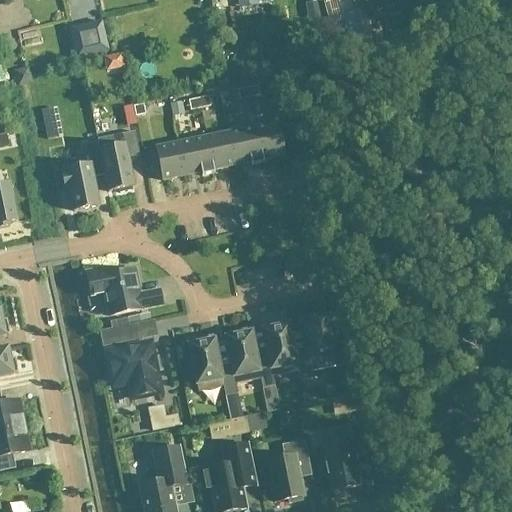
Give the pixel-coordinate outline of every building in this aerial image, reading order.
[(235,0),(238,10),(257,7),(255,0),(235,0)] [(335,58),(348,55),(364,51),(355,13),(339,17),(335,1),(322,5),(329,35),(335,58)] [(100,24),(69,31),(76,62),(107,55),(100,24)] [(256,88),(246,90),(248,100),(258,98),(256,88)] [(246,90),(236,93),(238,103),(248,100),(246,90)] [(207,99),(197,101),(199,111),(209,109),(207,99)] [(197,101),(187,103),(189,113),(199,111),(197,101)] [(132,109),(134,119),(144,117),(142,107),(132,109)] [(276,125),(252,130),(259,166),(262,166),(262,162),(283,158),(276,125)] [(252,130),(227,135),(234,168),(253,164),(254,167),(259,166),(252,130)] [(103,177),(107,194),(118,192),(118,195),(131,193),(130,189),(132,189),(126,160),(138,158),(133,134),(110,139),(112,151),(98,153),(103,177)] [(227,135),(203,140),(210,173),(234,168),(227,135)] [(203,140),(179,145),(186,178),(200,175),(201,178),(209,177),(208,173),(210,173),(203,140)] [(186,178),(179,145),(154,150),(161,183),(186,178)] [(72,214),(97,208),(92,179),(103,177),(98,153),(97,146),(85,148),(89,168),(64,173),(64,177),(61,177),(63,191),(67,190),(72,214)] [(0,231),(9,229),(8,226),(16,224),(8,187),(0,188),(0,231)] [(107,278),(106,271),(85,275),(90,299),(103,296),(107,318),(161,308),(158,293),(138,297),(133,272),(107,278)] [(305,353),(309,374),(334,369),(335,376),(348,373),(342,345),(330,348),(323,315),(301,319),(302,324),(299,325),(305,353)] [(0,338),(9,337),(6,322),(1,323),(0,318),(0,338)] [(131,344),(126,321),(109,324),(110,331),(98,334),(101,350),(131,344)] [(267,360),(272,379),(296,374),(298,383),(311,381),(309,374),(305,353),(293,355),(286,323),(268,326),(269,331),(261,333),(267,360)] [(230,368),(235,387),(259,382),(261,391),(274,389),(272,379),(267,360),(256,363),(249,330),(227,335),(228,339),(224,340),(230,368)] [(194,346),(187,348),(197,395),(222,389),(224,399),(236,396),(235,387),(230,368),(218,371),(212,338),(193,342),(194,346)] [(131,401),(159,395),(154,375),(158,374),(154,358),(151,358),(149,346),(105,355),(112,389),(122,387),(129,391),(131,401)] [(0,379),(17,376),(14,360),(9,361),(6,350),(0,351),(0,379)] [(310,393),(315,410),(326,407),(321,390),(310,393)] [(274,417),(284,415),(281,399),(271,401),(274,417)] [(0,433),(23,429),(17,403),(0,406),(0,433)] [(155,433),(184,431),(183,413),(155,414),(155,433)] [(355,470),(369,467),(361,427),(335,432),(338,445),(320,448),(323,462),(318,463),(321,479),(326,478),(329,494),(359,487),(355,470)] [(23,429),(0,433),(0,474),(2,474),(0,462),(0,459),(28,454),(23,429)] [(296,469),(308,466),(303,443),(280,448),(283,461),(266,464),(275,505),(287,502),(288,506),(300,503),(300,500),(302,499),(298,481),(296,469)] [(254,488),(251,475),(246,447),(221,452),(224,468),(206,472),(207,475),(201,476),(205,493),(210,491),(214,511),(239,511),(244,511),(240,491),(254,488)] [(138,488),(143,511),(174,511),(169,490),(185,487),(177,449),(152,455),(158,484),(138,488)]
